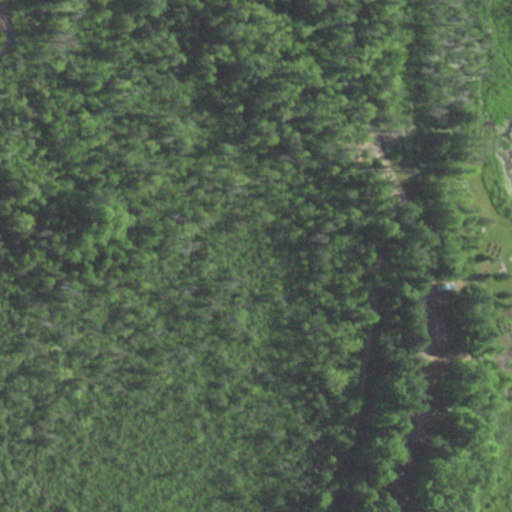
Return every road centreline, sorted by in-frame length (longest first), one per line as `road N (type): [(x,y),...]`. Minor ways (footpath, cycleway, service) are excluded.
road 1 (residential): [(322,0),(414,252),(425,304),(420,360),(376,511)]
road 2 (residential): [(392,190),(335,511)]
